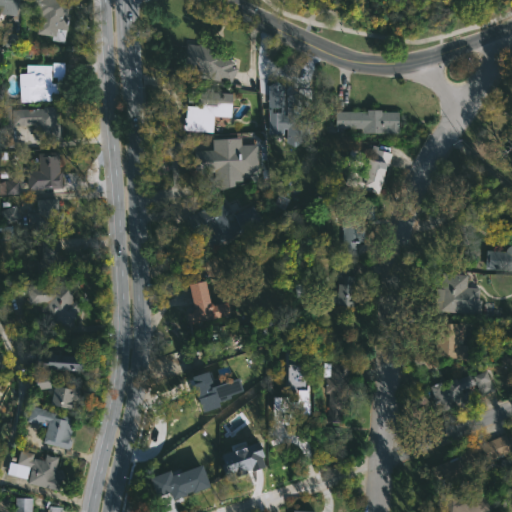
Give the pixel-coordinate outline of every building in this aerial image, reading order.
[(21,0),(19,16),(0,13),(0,0),(21,0)] [(74,0),(73,9),(71,9),(68,20),(71,21),(70,25),(69,24),(65,43),(54,41),(54,36),(33,32),(36,16),(31,15),(33,0),(74,0)] [(199,42),(227,56),(226,58),(236,62),(234,66),(239,69),(231,87),(184,78),(190,43),(197,45),(199,42)] [(63,102),(22,101),(22,73),(28,73),(28,65),(54,65),(54,63),(67,63),(66,77),(64,77),(63,102)] [(234,97),(232,117),(216,116),(214,134),(190,132),(191,120),(188,120),(190,90),(234,93),(234,97)] [(300,91),(299,120),(312,120),(312,141),(289,141),(289,134),(268,134),(269,91),(300,91)] [(58,106),(59,125),(62,125),(63,141),(36,142),(35,125),(18,126),(18,147),(4,147),(3,127),(14,127),(13,110),(45,109),(45,107),(58,106)] [(378,110),(378,112),(400,112),(400,133),(359,133),(359,128),(332,128),(332,111),(362,112),(362,109),(378,110)] [(239,139),(239,145),(247,145),(247,139),(253,139),(254,144),(256,144),(256,168),(245,169),(245,182),(214,191),(213,172),(192,173),(192,150),(210,150),(210,139),(239,139)] [(388,153),(383,175),(379,174),(377,181),(381,182),(378,194),(340,185),(343,171),(355,174),(355,176),(357,177),(359,170),(341,166),(345,149),(363,153),(362,159),(368,160),(370,154),(368,154),(370,145),(375,147),(375,149),(388,153)] [(61,171),(61,173),(63,173),(64,188),(29,190),(28,171),(40,171),(40,153),(61,152),(61,171)] [(0,193),(19,194),(19,180),(0,179),(0,183),(0,193)] [(60,199),(60,211),(65,211),(65,230),(44,229),(44,233),(30,234),(31,228),(28,228),(28,226),(21,226),(19,219),(7,226),(0,212),(0,210),(16,204),(22,216),(29,215),(29,213),(38,212),(38,200),(39,199),(60,199)] [(222,215),(226,223),(231,220),(229,215),(249,205),(257,222),(209,245),(203,233),(206,231),(205,229),(195,233),(186,216),(221,199),(227,213),(222,215)] [(360,224),(360,243),(353,243),(353,256),(339,256),(340,203),(376,203),(376,220),(360,220),(360,224)] [(65,246),(65,254),(79,254),(80,274),(36,275),(36,260),(44,260),(43,242),(65,241),(65,246)] [(511,271),(481,270),(482,251),(502,252),(502,249),(506,246),(511,245),(511,271)] [(353,297),(352,308),(333,306),(335,280),(330,280),(331,264),(347,265),(346,277),(354,277),(353,297)] [(479,288),(478,302),(474,302),(473,315),(436,312),(437,303),(432,302),(433,288),(437,288),(438,274),(466,276),(465,287),(479,288)] [(198,282),(204,306),(222,302),(225,316),(182,326),(180,314),(188,312),(182,285),(198,282)] [(77,296),(77,303),(83,303),(83,312),(79,312),(79,329),(54,330),(54,322),(50,322),(44,315),(44,304),(33,304),(32,287),(81,286),(81,296),(77,296)] [(441,324),(463,323),(462,360),(431,359),(432,330),(430,330),(430,318),(441,318),(441,324)] [(91,357),(90,374),(41,370),(42,354),(91,357)] [(345,380),(343,407),(328,406),(328,393),(323,393),(324,377),(320,377),(321,363),(346,365),(345,380)] [(307,364),(288,364),(287,392),(294,392),(294,398),(273,398),(272,413),(307,413),(307,364)] [(482,371),(490,391),(430,415),(421,392),(452,379),(453,383),(482,371)] [(213,387),(209,372),(192,377),(202,411),(218,406),(217,400),(242,392),(238,379),(213,387)] [(35,388),(49,389),(50,375),(36,375),(35,388)] [(84,393),(79,415),(56,409),(62,387),(84,393)] [(203,403),(211,414),(206,417),(218,432),(225,427),(235,441),(212,459),(204,449),(209,445),(205,439),(201,442),(192,430),(197,426),(187,413),(197,404),(198,406),(203,403)] [(79,420),(74,439),(76,439),(72,448),(47,440),(52,422),(46,420),(45,424),(23,417),(27,404),(79,420)] [(273,444),(288,443),(286,412),(272,413),(273,444)] [(485,467),(450,481),(447,473),(440,476),(436,465),(457,456),(456,454),(505,434),(511,452),(484,464),(485,467)] [(266,467),(258,443),(220,454),(227,478),(266,467)] [(36,457),(37,456),(48,460),(50,452),(63,456),(58,471),(61,476),(66,478),(62,490),(31,481),(35,466),(33,466),(29,478),(17,475),(24,449),(37,453),(36,457)] [(170,470),(149,477),(156,497),(169,492),(172,500),(210,487),(202,464),(171,475),(170,470)] [(453,493),(453,494),(495,499),(493,511),(479,511),(478,511),(439,511),(440,504),(434,503),(435,492),(453,493)] [(31,511),(32,498),(15,497),(14,511),(31,511)]
